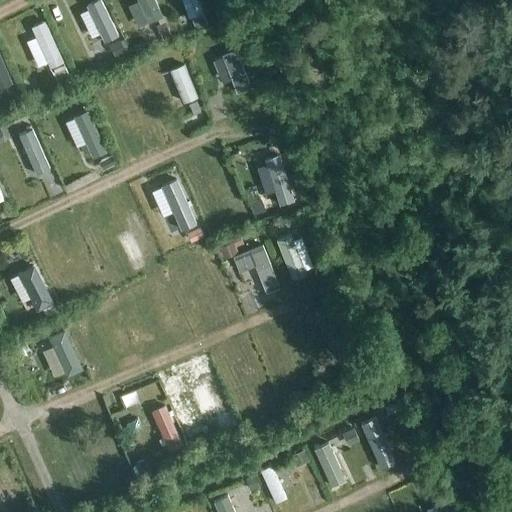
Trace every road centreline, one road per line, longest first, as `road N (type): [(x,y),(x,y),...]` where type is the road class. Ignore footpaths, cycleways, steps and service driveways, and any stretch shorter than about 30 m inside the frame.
road 1 (track): [(288,0),(507,511)]
road 2 (track): [(285,306),(0,430)]
road 3 (track): [(225,126),(0,233)]
road 4 (track): [(0,380),(61,511)]
